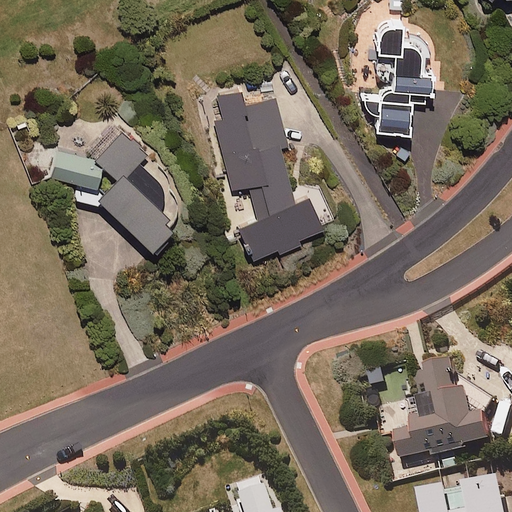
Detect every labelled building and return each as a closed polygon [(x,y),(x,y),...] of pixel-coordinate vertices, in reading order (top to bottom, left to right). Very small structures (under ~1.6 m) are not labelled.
[(399,21),(396,20),(393,20),(390,20),(387,21),(384,23),(381,24),(379,26),(377,29),(375,31),(374,34),(373,37),(372,40),(372,43),(373,46),(373,47),(372,48),(371,48),(370,49),(370,50),(369,50),(369,51),(368,52),(368,53),(368,54),(368,55),(368,56),(369,57),(369,58),(370,59),(374,59),(374,61),(374,62),(373,63),(373,65),(373,66),(374,67),(374,69),(374,70),(375,71),(376,73),(377,74),(378,75),(379,76),(380,77),(381,77),(390,77),(389,85),(388,85),(387,85),(386,85),(385,85),(384,85),(383,86),(382,86),(381,87),(380,88),(379,88),(378,89),(378,90),(377,91),(376,92),(376,93),(361,95),(361,96),(362,98),(362,99),(363,101),(363,102),(364,104),(365,105),(366,106),(367,108),(368,109),(369,110),(371,111),(372,111),(374,112),(375,112),(375,118),(373,118),(372,128),(385,129),(384,141),(406,142),(408,99),(423,99),(423,89),(426,89),(426,91),(430,91),(430,85),(429,85),(429,74),(431,74),(431,69),(417,68),(417,56),(428,54),(427,51),(427,48),(426,46),(425,43),(423,40),(421,38),(420,36),(417,34),(415,32),(413,30),(410,29),(408,28),(405,27),(402,26),(399,26),(399,21)] [(243,104),(239,87),(215,93),(221,115),(212,117),(231,187),(247,183),(257,216),(238,221),(248,256),(298,242),(295,235),(320,228),(319,221),(329,218),(320,185),(291,193),(278,146),(287,144),(274,96),(243,104)] [(170,194),(168,194),(166,191),(167,188),(167,186),(167,183),(167,181),(166,178),(165,176),(164,173),(163,171),(161,169),(159,167),(158,165),(155,163),(153,162),(151,161),(147,160),(141,154),(143,151),(118,127),(91,155),(56,146),(49,171),(77,184),(73,198),(104,204),(148,246),(175,217),(175,216),(176,214),(177,213),(177,211),(178,209),(178,208),(178,206),(178,204),(177,202),(176,201),(175,199),(174,198),(173,196),(172,195),(170,194)] [(452,362),(427,367),(428,371),(414,374),(424,426),(395,431),(401,459),(434,453),(435,457),(466,451),(465,446),(491,441),(486,414),(484,414),(496,400),(460,371),(455,378),(452,362)] [(270,511),(256,476),(226,488),(233,506),(236,504),(239,511),(270,511)] [(507,511),(501,479),(421,495),(424,511),(507,511)]
